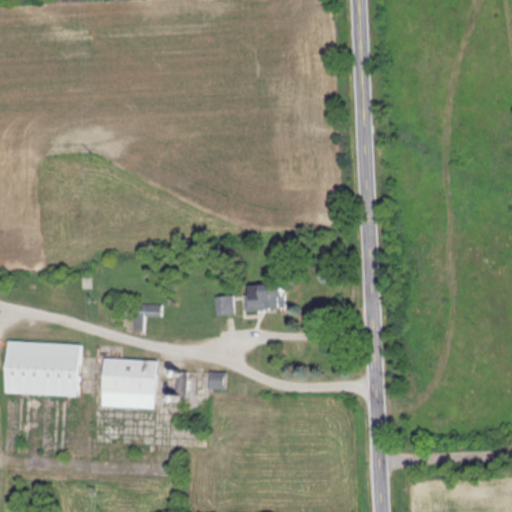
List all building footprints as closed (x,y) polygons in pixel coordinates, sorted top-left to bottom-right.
[(245,309),(284,308),(283,283),(245,284),(245,309)] [(216,294),(216,314),(234,314),(234,294),(216,294)] [(162,303),(134,303),(134,331),(145,331),(145,317),(162,317),(162,303)] [(6,341),(4,393),(80,396),(81,343),(6,341)] [(157,360),(103,358),(102,406),(156,408),(157,360)]
